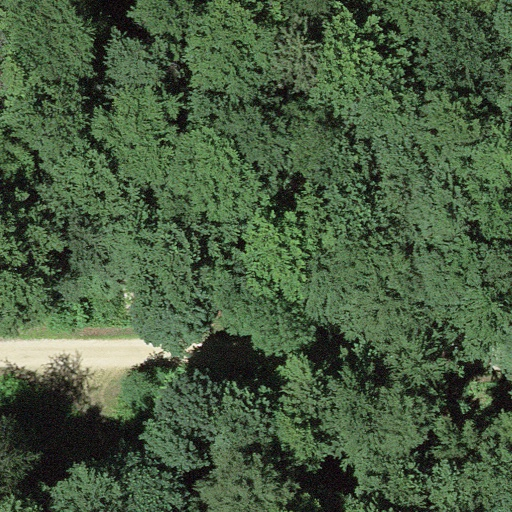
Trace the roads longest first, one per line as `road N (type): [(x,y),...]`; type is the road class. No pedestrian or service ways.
road 1 (track): [(0,348),(511,362)]
road 2 (track): [(511,241),(396,259),(87,348)]
road 3 (track): [(193,511),(108,428),(87,348)]
